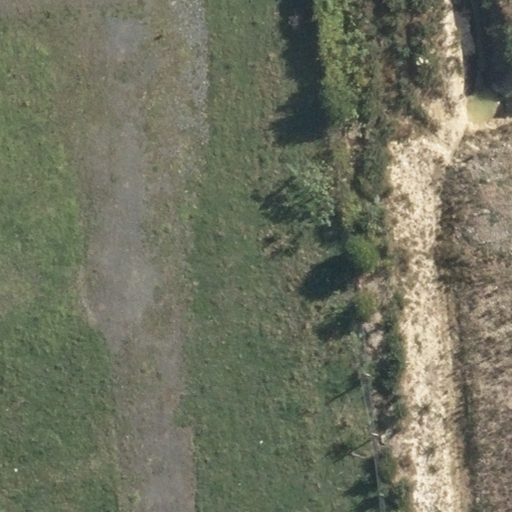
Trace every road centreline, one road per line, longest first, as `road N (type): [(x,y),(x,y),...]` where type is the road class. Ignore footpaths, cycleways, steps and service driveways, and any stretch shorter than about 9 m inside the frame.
road 1 (tertiary): [(210,0),(263,511)]
road 2 (unknown): [(244,331),(511,297)]
